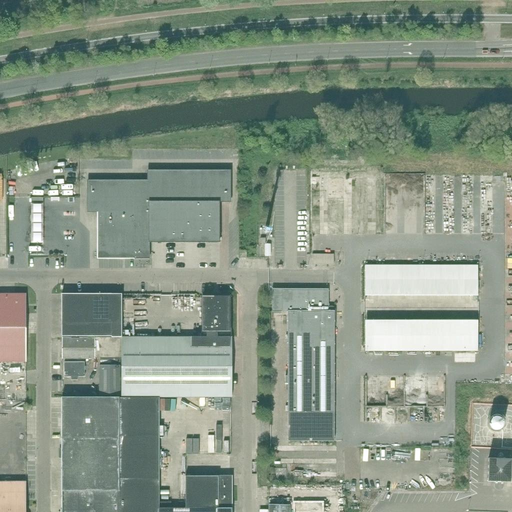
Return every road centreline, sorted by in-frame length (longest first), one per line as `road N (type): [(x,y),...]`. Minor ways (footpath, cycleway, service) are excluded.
road 1 (secondary): [(511,19),(295,23),(0,60)]
road 2 (secondary): [(0,90),(239,57),(498,49)]
road 3 (unclassified): [(249,511),(249,276),(43,276)]
road 4 (unclassified): [(43,511),(43,276)]
